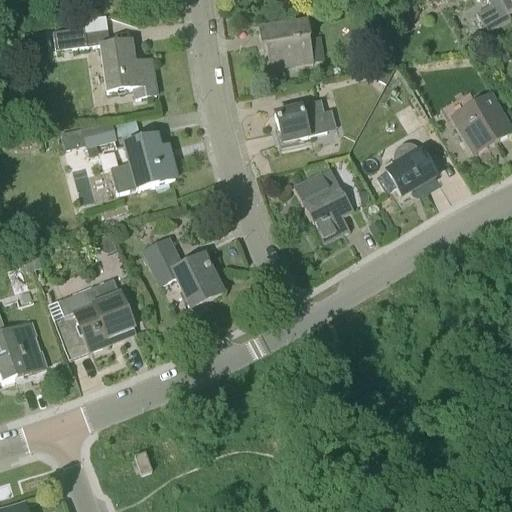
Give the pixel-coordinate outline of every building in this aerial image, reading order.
[(511,0),(483,0),(489,9),(476,17),(486,36),(510,22),(507,18),(511,15),(511,0)] [(408,31),(416,16),(408,11),(399,27),(408,31)] [(309,43),(306,25),(257,33),(260,50),(266,50),(269,73),(311,68),(323,66),(319,41),(309,43)] [(106,33),(83,37),(82,31),(50,36),(53,56),(85,51),(97,49),(105,98),(130,95),(131,105),(157,101),(150,64),(133,66),(130,45),(109,48),(106,33)] [(509,63),(502,51),(491,58),(498,69),(509,63)] [(396,68),(374,73),(376,84),(385,88),(396,68)] [(459,108),(474,100),(468,89),(453,98),(459,108)] [(471,161),(511,136),(489,98),(449,121),(471,161)] [(323,120),(320,108),(274,118),(281,148),(332,136),(328,119),(323,120)] [(115,145),(111,127),(81,134),(85,150),(85,153),(115,145)] [(161,165),(155,141),(120,150),(125,170),(108,174),(115,199),(132,194),(132,196),(173,185),(168,163),(161,165)] [(430,151),(420,157),(419,153),(418,153),(418,152),(417,151),(415,150),(414,149),(412,148),(411,148),(409,147),(408,147),(406,147),(405,147),(404,148),(402,148),(401,149),(400,149),(399,150),(398,151),(396,152),(395,153),(394,155),(394,157),(394,158),(393,160),(393,162),(394,164),(394,165),(394,166),(395,167),(395,168),(375,180),(386,199),(395,194),(400,202),(435,181),(430,173),(440,167),(430,151)] [(322,246),(346,233),(340,223),(349,216),(335,191),(328,194),(321,180),(294,194),(322,246)] [(365,194),(356,195),(358,206),(367,204),(365,194)] [(378,224),(367,230),(371,238),(382,232),(378,224)] [(67,239),(65,233),(58,235),(60,241),(67,239)] [(184,270),(169,240),(140,255),(158,292),(176,284),(190,313),(221,298),(203,260),(184,270)] [(36,272),(32,256),(25,258),(29,274),(36,272)] [(132,331),(112,281),(97,288),(44,308),(67,365),(110,347),(107,341),(132,331)] [(46,373),(31,326),(0,335),(0,386),(1,388),(46,373)] [(140,480),(150,476),(143,458),(133,462),(140,480)]
